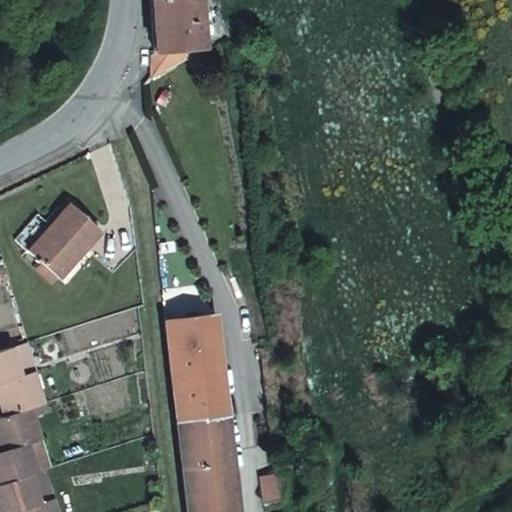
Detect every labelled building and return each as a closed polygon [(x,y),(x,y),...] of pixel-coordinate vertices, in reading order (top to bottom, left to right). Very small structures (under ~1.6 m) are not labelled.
[(146,80),(225,38),(216,0),(149,0),(152,53),(148,57),(146,80)] [(67,205),(26,250),(54,277),(96,232),(67,205)] [(164,322),(187,511),(240,511),(216,313),(164,322)] [(0,408),(2,416),(29,407),(40,404),(31,372),(19,376),(10,347),(0,350),(0,408)] [(29,407),(2,416),(0,417),(0,483),(29,474),(34,472),(25,442),(38,438),(29,407)] [(0,511),(54,511),(50,498),(37,503),(29,474),(0,483),(0,511)]
